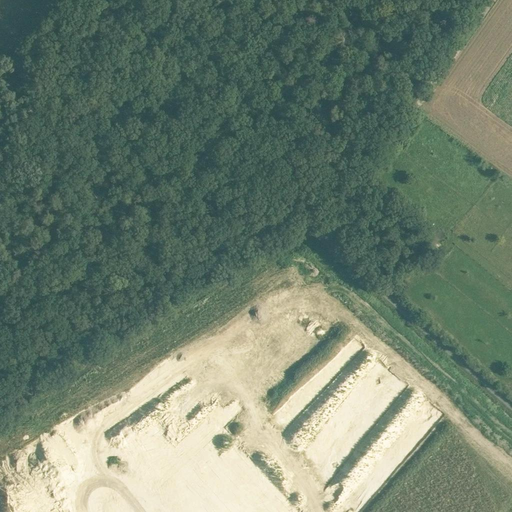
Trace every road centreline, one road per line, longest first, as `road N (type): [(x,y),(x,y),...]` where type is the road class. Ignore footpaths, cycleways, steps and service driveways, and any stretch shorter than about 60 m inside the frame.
road 1 (unclassified): [(0,63),(103,109),(295,216)]
road 2 (unclassified): [(295,216),(511,408)]
road 3 (unclassified): [(295,216),(477,0)]
